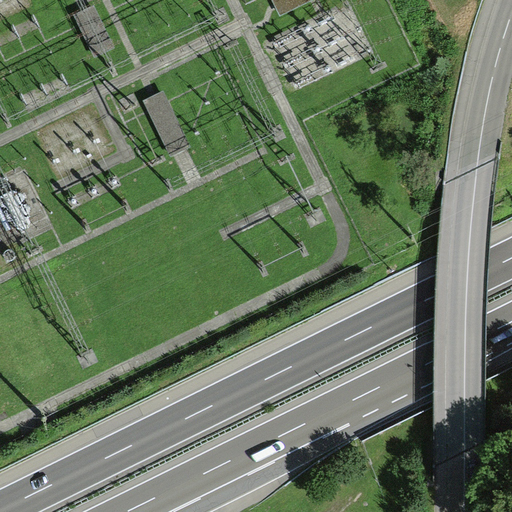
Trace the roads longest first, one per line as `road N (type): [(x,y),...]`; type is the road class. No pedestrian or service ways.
road 1 (motorway): [(511,258),(0,510)]
road 2 (tertiary): [(511,13),(482,126),(470,232),(464,511)]
road 3 (motorway): [(125,511),(511,321)]
